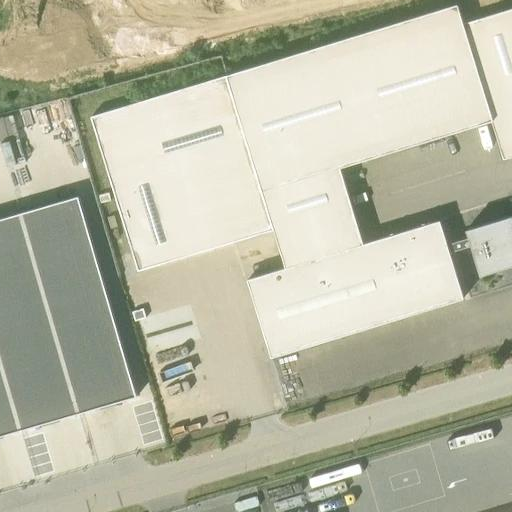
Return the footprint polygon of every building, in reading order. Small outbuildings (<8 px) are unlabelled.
[(458,5),(228,76),(275,230),(287,268),(248,280),(272,357),(464,298),(451,254),(472,247),(481,276),(511,266),(511,215),(467,230),(470,239),(448,246),(441,221),(364,244),(341,168),(493,121),(504,159),(511,156),(511,9),(464,24),(458,5)] [(159,96),(91,117),(138,271),(206,250),(275,230),(228,76),(159,96)] [(77,200),(19,217),(80,416),(138,399),(77,200)] [(19,217),(0,223),(0,361),(22,434),(80,416),(19,217)] [(147,318),(143,308),(132,312),(135,321),(147,318)] [(0,361),(0,440),(22,434),(0,361)]
